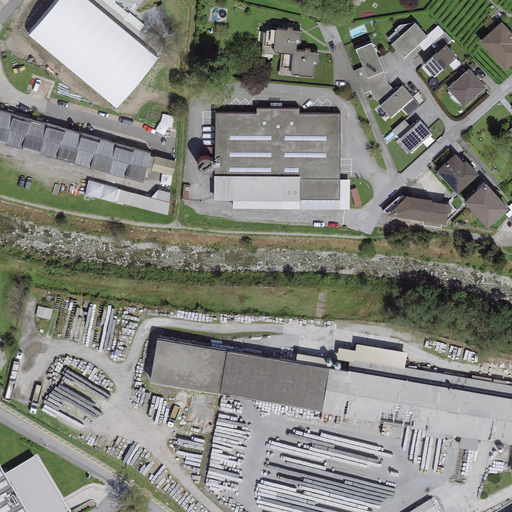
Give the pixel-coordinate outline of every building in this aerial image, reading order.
[(86,0),(58,0),(29,36),(118,109),(159,59),(86,0)] [(511,31),(501,19),(480,38),(506,67),(511,61),(511,31)] [(391,41),(403,55),(427,33),(415,20),(391,41)] [(335,24),(316,21),(326,41),(332,39),(335,44),(341,40),(335,24)] [(287,26),(275,25),(275,29),(266,28),(266,30),(263,29),(261,51),(281,53),(279,73),(295,75),(295,72),(313,73),(314,62),(315,62),(316,62),(317,61),(318,60),(319,50),(309,49),(309,46),(305,46),(305,49),(296,48),(297,41),(298,41),(299,41),(300,40),(301,40),(301,39),(301,28),(292,27),(292,25),(287,24),(287,26)] [(436,46),(446,36),(439,29),(429,39),(436,46)] [(368,74),(384,68),(379,55),(372,39),(356,46),(364,65),(368,74)] [(456,52),(445,40),(432,52),(434,53),(424,62),(433,73),(456,52)] [(381,55),(379,55),(384,68),(368,74),(364,65),(353,68),(363,91),(371,89),(372,95),(379,103),(397,86),(396,85),(393,88),(388,81),(384,71),(387,70),(381,55)] [(447,86),(464,104),(486,85),(469,66),(447,86)] [(379,103),(390,115),(400,105),(411,95),(413,94),(402,82),(397,86),(379,103)] [(418,103),(411,95),(400,105),(407,113),(418,103)] [(257,111),(215,110),(214,197),(232,197),(299,199),(299,197),(339,197),(339,177),(340,112),(299,111),(299,106),(257,105),(257,111)] [(150,150),(0,106),(0,138),(142,179),(150,150)] [(392,129),(398,137),(414,123),(413,121),(409,124),(404,118),(392,129)] [(398,137),(410,149),(431,131),(429,128),(420,118),(414,123),(398,137)] [(455,151),(436,167),(457,191),(478,171),(466,157),(463,160),(455,151)] [(349,177),(339,177),(339,197),(299,197),(299,199),(232,197),(232,206),(349,208),(349,177)] [(485,178),(464,197),(487,223),(509,204),(485,178)] [(101,202),(169,216),(173,194),(156,191),(154,198),(104,188),(101,202)] [(407,193),(387,211),(445,221),(449,201),(430,197),(431,196),(407,193)] [(39,307),(38,316),(51,318),(53,309),(39,307)] [(150,376),(321,407),(330,365),(157,336),(150,376)] [(392,357),(394,348),(357,342),(356,348),(340,345),(337,360),(352,363),(353,358),(384,364),(386,356),(392,357)] [(511,394),(330,365),(321,407),(511,440),(511,394)] [(372,511),(389,497),(390,492),(383,484),(391,477),(397,452),(277,424),(274,427),(265,465),(279,468),(286,476),(268,472),(266,474),(263,489),(296,497),(286,506),(257,499),(254,511),(372,511)] [(0,471),(0,511),(68,511),(36,458),(3,476),(0,471)] [(411,511),(438,511),(431,500),(411,511)]
